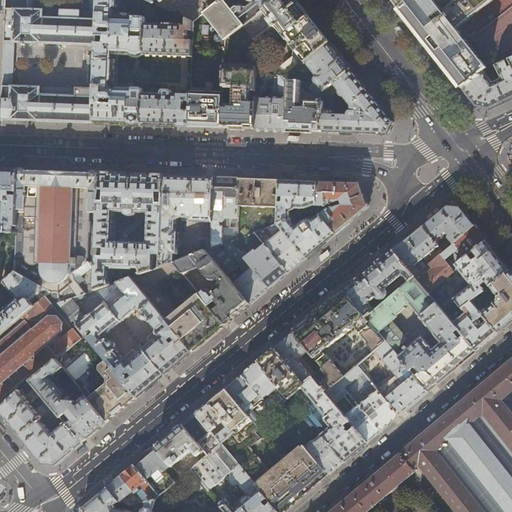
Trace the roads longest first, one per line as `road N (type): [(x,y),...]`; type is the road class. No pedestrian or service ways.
road 1 (residential): [(392,220),(43,504)]
road 2 (residential): [(0,144),(329,156)]
road 3 (residential): [(511,340),(308,511)]
road 4 (primary): [(462,149),(344,0)]
